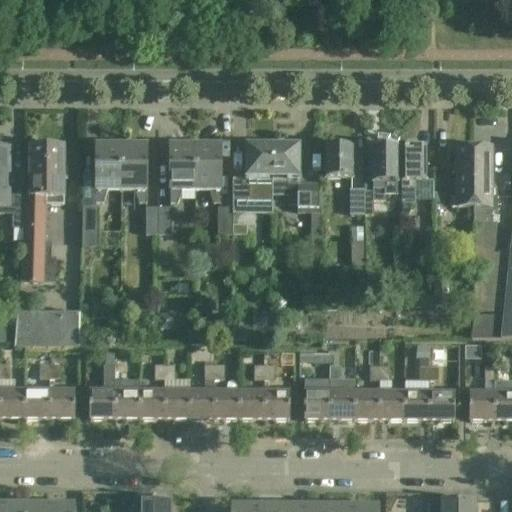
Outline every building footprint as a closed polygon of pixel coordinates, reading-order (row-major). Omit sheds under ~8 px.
[(121,194),(121,147),(96,147),(96,206),(104,206),(107,194),(121,194)] [(135,194),(138,206),(146,206),(147,147),(121,147),(121,194),(135,194)] [(182,195),(196,195),(196,148),(170,148),(170,207),(178,206),(182,195)] [(221,148),(196,148),(196,195),(209,195),(213,206),(220,206),(221,148)] [(257,180),(273,180),(273,149),(246,148),(246,183),(247,183),(247,195),(233,194),(233,239),(247,239),(248,208),(256,209),(257,180)] [(0,149),(0,216),(12,217),(13,233),(20,233),(20,199),(10,199),(9,150),(0,149)] [(273,149),(273,180),(288,180),(288,209),(322,209),(322,196),(298,195),(300,149),(273,149)] [(25,246),(23,246),(22,283),(81,284),(82,241),(44,240),(45,201),(48,201),(49,209),(64,209),(64,151),(29,150),(29,199),(20,199),(20,233),(25,233),(25,246)] [(326,163),(326,181),(353,181),(352,150),(327,150),(327,163),(326,163)] [(373,194),(365,194),(365,219),(373,219),(373,205),(384,205),(384,198),(397,198),(398,150),(373,150),(373,194)] [(402,150),(402,207),(415,207),(415,184),(425,184),(425,150),(402,150)] [(456,210),(474,211),(475,151),(456,150),(456,197),(452,197),(452,204),(456,204),(456,210)] [(492,151),(475,151),(474,211),(474,226),(490,226),(491,215),(495,215),(495,197),(492,197),(492,151)] [(350,219),(365,219),(365,194),(350,194),(350,219)] [(220,238),(232,238),(232,210),(220,210),(220,238)] [(99,248),(101,212),(86,211),(84,248),(99,248)] [(147,237),(158,237),(158,211),(147,211),(147,237)] [(170,211),(158,211),(158,237),(170,237),(170,211)] [(504,317),(502,343),(511,342),(511,236),(511,237),(504,317)] [(351,269),(364,269),(363,248),(351,248),(351,269)] [(434,284),(434,312),(446,312),(446,284),(434,284)] [(419,301),(419,311),(433,311),(433,301),(419,301)] [(16,351),(79,350),(80,318),(19,315),(16,351)] [(215,333),(228,329),(224,315),(211,319),(215,333)] [(504,317),(473,316),(473,342),(502,343),(504,317)] [(162,331),(175,331),(175,318),(162,318),(162,331)] [(0,331),(0,343),(8,344),(8,331),(0,331)] [(231,345),(245,345),(245,332),(231,332),(231,345)] [(429,362),(429,350),(417,349),(417,361),(429,362)] [(481,352),(466,352),(466,364),(481,364),(481,352)] [(0,369),(0,383),(10,383),(10,369),(0,369)] [(50,384),(50,369),(41,369),(41,383),(50,384)] [(50,384),(60,383),(60,369),(50,369),(50,384)] [(106,369),(106,384),(106,395),(90,395),(90,424),(115,424),(115,395),(116,384),(116,370),(106,369)] [(165,384),(165,370),(157,370),(157,384),(165,384)] [(165,370),(165,384),(175,384),(175,370),(165,370)] [(215,395),(215,384),(215,370),(206,370),(206,395),(190,395),(190,424),(214,424),(215,395)] [(225,370),(215,370),(215,384),(225,384),(225,370)] [(256,384),(264,384),(264,370),(256,370),(256,384)] [(275,370),(264,370),(264,384),(275,384),(275,370)] [(330,371),(330,384),(340,384),(341,371),(330,371)] [(379,385),(379,371),(371,371),(371,384),(379,385)] [(379,371),(379,385),(390,384),(390,371),(379,371)] [(429,385),(429,371),(421,371),(421,384),(429,385)] [(429,371),(429,385),(440,385),(440,371),(429,371)] [(486,385),(494,385),(494,371),(486,371),(486,385)] [(25,395),(0,395),(0,423),(25,423),(25,395)] [(50,395),(25,395),(25,423),(50,423),(50,395)] [(76,423),(76,395),(50,395),(50,423),(76,423)] [(115,424),(140,424),(140,395),(115,395),(115,424)] [(165,395),(140,395),(140,424),(165,424),(165,395)] [(190,395),(165,395),(165,424),(190,424),(190,395)] [(215,395),(214,424),(239,424),(239,395),(215,395)] [(264,396),(239,395),(239,424),(264,424),(264,396)] [(275,396),(264,396),(264,424),(290,424),(290,396),(275,396)] [(304,424),(330,424),(330,396),(321,396),(304,396),(304,424)] [(355,425),(355,396),(330,396),(330,424),(355,425)] [(379,396),(355,396),(355,425),(379,425),(379,396)] [(404,396),(379,396),(379,425),(404,425),(404,396)] [(429,396),(404,396),(404,425),(429,425),(429,396)] [(455,397),(429,396),(429,425),(454,425),(455,397)] [(511,396),(494,397),(494,425),(511,425),(511,396)] [(494,425),(494,397),(469,397),(469,425),(494,425)] [(136,511),(170,511),(171,502),(137,502),(136,511)] [(475,511),(476,503),(441,503),(441,511),(475,511)]
